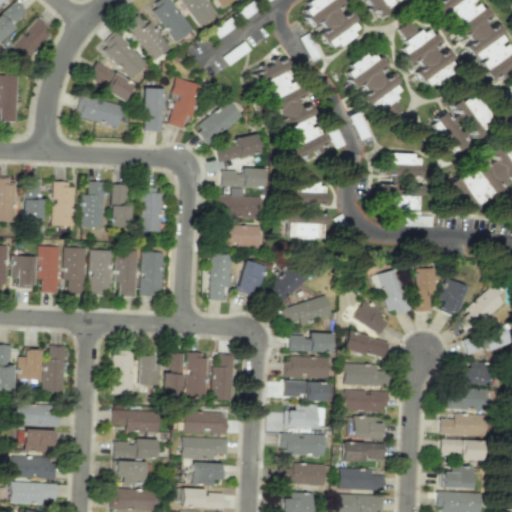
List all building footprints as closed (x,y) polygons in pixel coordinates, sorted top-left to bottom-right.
[(0,35),(25,13),(12,0),(11,0),(0,10),(0,35)] [(187,31),(168,0),(156,0),(147,6),(169,42),(187,31)] [(176,0),(195,25),(211,14),(201,0),(176,0)] [(308,0),(297,7),(309,25),(316,21),(321,28),(315,32),(326,50),(357,29),(345,11),(339,16),(333,7),(339,4),(336,0),(308,0)] [(360,0),(365,6),(363,8),(370,23),(390,3),(393,1),(395,0),(360,0)] [(511,65),(511,50),(503,45),(497,30),(481,21),(487,18),(484,10),(473,4),(466,7),(470,0),(432,0),(431,3),(435,11),(447,18),(454,15),(447,25),(454,39),(469,32),(461,45),(464,52),(475,58),(483,54),(478,63),(486,80),(510,68),(511,65)] [(165,48),(147,20),(140,25),(134,16),(123,24),(147,60),(165,48)] [(49,33),(33,19),(5,49),(20,64),(49,33)] [(454,69),(442,49),(435,54),(430,46),(436,42),(426,27),(417,33),(408,19),(395,28),(403,41),(395,46),(422,89),(454,69)] [(142,62),(110,32),(96,49),(127,78),(142,62)] [(393,99),(391,94),(397,90),(389,73),(380,78),(376,71),(382,68),(372,50),(341,66),(352,87),(359,83),(365,96),(359,99),(366,113),(393,99)] [(271,127),(310,117),(307,104),(296,106),(294,97),(300,96),(298,87),(290,89),(283,59),(258,65),(260,72),(258,72),(271,127)] [(82,79),(119,99),(129,82),(91,61),(82,79)] [(0,120),(12,120),(14,74),(0,74),(0,120)] [(195,83),(169,78),(167,93),(170,94),(165,124),(180,127),(182,115),(189,116),(195,83)] [(158,88),(139,87),(138,130),(157,130),(158,88)] [(113,126),(118,105),(76,95),(71,116),(113,126)] [(191,123),(202,140),(238,118),(227,101),(191,123)] [(291,166),(307,160),(306,157),(326,150),(320,133),(284,147),(291,166)] [(255,152),(251,134),(210,143),(214,161),(255,152)] [(461,213),(501,189),(497,182),(504,177),(507,182),(511,179),(511,137),(486,153),(491,159),(483,164),(480,159),(462,169),(464,172),(443,184),(461,213)] [(379,210),(414,210),(414,195),(418,195),(418,184),(394,184),(394,179),(417,179),(417,154),(379,154),(379,175),(386,175),(386,184),(379,184),(379,210)] [(217,170),(216,186),(258,187),(259,168),(236,167),(236,170),(217,170)] [(0,220),(9,221),(10,177),(0,176),(0,220)] [(37,178),(19,177),(18,220),(37,220),(37,178)] [(100,181),(84,180),(83,194),(78,194),(76,226),(98,227),(100,181)] [(321,205),(321,182),(291,181),(291,189),(283,189),(283,204),(321,205)] [(69,226),(70,183),(48,182),(47,225),(69,226)] [(105,227),(124,227),(126,184),(107,184),(105,227)] [(136,189),(135,231),(156,231),(157,189),(136,189)] [(257,195),(211,194),(211,215),(257,216),(257,195)] [(322,214),(281,214),(281,239),(318,238),(318,224),(322,224),(322,214)] [(255,247),(255,225),(218,224),(217,246),(255,247)] [(53,292),(55,246),(34,245),(33,279),(37,279),(37,292),(53,292)] [(63,280),(63,290),(79,291),(81,247),(59,246),(58,279),(63,280)] [(107,250),(85,249),(84,292),(98,292),(98,287),(105,288),(107,250)] [(110,282),(115,282),(115,296),(131,296),(133,250),(111,249),(110,282)] [(159,251),(136,251),(135,295),(158,295),(159,251)] [(227,254),(206,253),(205,299),(220,300),(220,287),(227,287),(227,254)] [(29,287),(30,256),(7,255),(6,286),(29,287)] [(261,266),(240,260),(231,289),(246,294),(249,286),(255,288),(261,266)] [(409,263),(410,311),(428,310),(427,263),(409,263)] [(273,307),(302,280),(288,265),(259,292),(273,307)] [(393,314),(405,310),(392,268),(367,275),(371,290),(378,288),(384,310),(391,308),(393,314)] [(435,293),(440,295),(435,309),(450,315),(461,285),(441,278),(435,293)] [(459,313),(472,327),(499,301),(486,287),(459,313)] [(328,314),(322,294),(278,308),(283,323),(295,319),(296,324),(328,314)] [(375,317),(379,311),(361,299),(348,318),(375,336),(383,323),(375,317)] [(505,342),(499,325),(457,340),(463,356),(505,342)] [(339,347),(379,359),(385,342),(344,330),(339,347)] [(285,335),(284,350),(327,352),(327,333),(304,332),(304,335),(285,335)] [(0,387),(9,388),(9,362),(6,362),(7,344),(0,344),(0,387)] [(61,345),(42,345),(40,391),(59,392),(61,345)] [(35,379),(36,349),(20,348),(20,356),(14,356),(13,379),(35,379)] [(202,352),(183,351),(182,395),(201,396),(202,352)] [(107,352),(107,394),(128,394),(129,369),(130,353),(107,352)] [(177,395),(179,353),(163,352),(163,372),(160,371),(159,394),(177,395)] [(156,363),(149,363),(150,355),(133,354),(132,384),(155,384),(156,363)] [(228,400),(230,354),(216,354),(216,366),(208,366),(207,399),(228,400)] [(324,357),(283,355),(282,376),(324,378),(324,357)] [(455,367),(455,384),(485,384),(485,362),(466,362),(466,367),(455,367)] [(373,370),(373,364),(340,363),(340,384),(385,385),(386,370),(373,370)] [(280,395),(299,395),(299,400),(322,401),(322,381),(280,380),(280,395)] [(339,409),(381,411),(382,391),(340,388),(339,409)] [(481,388),(444,389),(444,409),(482,408),(481,388)] [(11,425),(55,426),(56,404),(12,403),(11,425)] [(281,426),(319,427),(320,405),(290,405),(290,410),(282,410),(281,426)] [(154,431),(154,410),(108,409),(108,425),(121,425),(121,431),(154,431)] [(178,431),(223,432),(223,411),(179,410),(178,431)] [(435,434),(481,435),(481,414),(448,413),(448,418),(436,418),(435,434)] [(370,416),(345,417),(345,439),(380,438),(380,423),(370,423),(370,416)] [(19,449),(49,450),(49,429),(19,428),(19,449)] [(321,434),(278,432),(277,454),(320,456),(321,434)] [(177,457),(210,458),(210,453),(223,454),(224,438),(177,436),(177,457)] [(108,456),(152,458),(152,439),(129,438),(129,442),(109,441),(108,456)] [(475,460),(476,440),(436,439),(435,454),(455,454),(455,459),(475,460)] [(338,459),(380,461),(380,443),(338,441),(338,459)] [(7,477),(48,478),(48,456),(7,456),(7,477)] [(118,476),(118,482),(140,482),(140,461),(110,460),(109,476),(118,476)] [(208,479),(218,480),(219,462),(181,461),(180,483),(208,485),(208,479)] [(321,465),(275,464),(275,485),(320,486),(321,465)] [(437,471),(436,487),(470,488),(471,466),(447,465),(446,471),(437,471)] [(368,474),(368,468),(335,467),(334,488),(380,490),(380,475),(368,474)] [(52,483),(5,481),(5,503),(38,504),(38,498),(52,499),(52,483)] [(150,490),(106,488),(106,509),(149,511),(150,490)] [(176,507),(219,507),(220,490),(176,490),(176,507)] [(434,511),(476,511),(477,492),(435,491),(434,511)] [(276,511),(306,511),(307,492),(285,492),(285,498),(276,497),(276,511)] [(380,495),(335,494),(334,511),(371,511),(371,510),(379,511),(380,495)]
